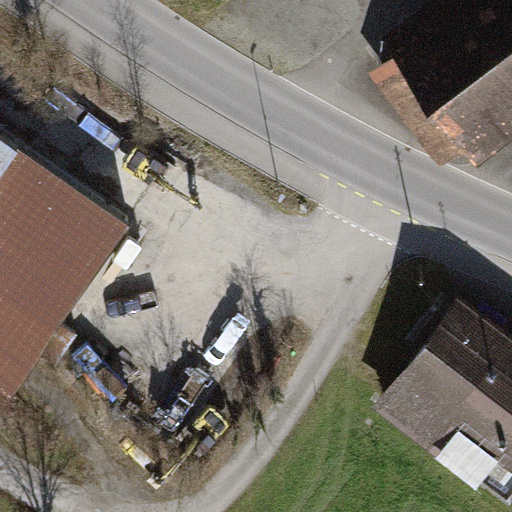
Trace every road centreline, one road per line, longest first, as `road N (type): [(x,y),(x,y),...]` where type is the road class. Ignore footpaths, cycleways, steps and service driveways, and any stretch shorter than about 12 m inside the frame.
road 1 (tertiary): [(511,227),(409,185),(99,0)]
road 2 (track): [(192,511),(241,468),(409,185)]
road 3 (unknown): [(345,299),(191,206)]
